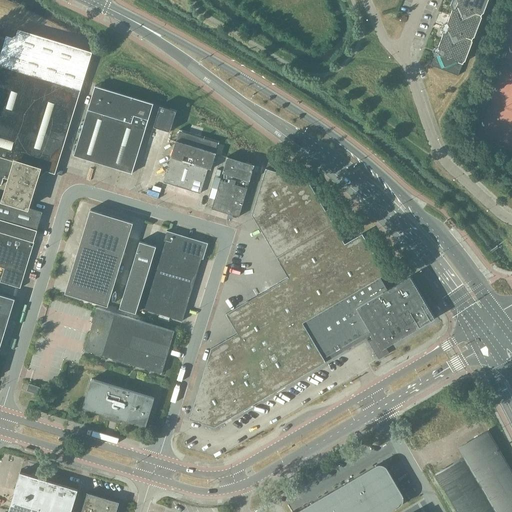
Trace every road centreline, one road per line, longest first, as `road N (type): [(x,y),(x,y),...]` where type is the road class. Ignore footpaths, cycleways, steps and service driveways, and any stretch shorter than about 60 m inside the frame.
road 1 (secondary): [(498,313),(379,172),(238,75),(107,6)]
road 2 (secondary): [(107,6),(368,190),(481,324)]
road 3 (unclassified): [(157,462),(225,240),(82,191),(71,194)]
road 4 (unclassified): [(1,415),(71,194)]
road 5 (residential): [(511,219),(436,149),(400,57)]
road 6 (tertiary): [(228,489),(374,409)]
road 7 (tertiary): [(365,394),(223,474)]
road 8 (tertiary): [(157,462),(1,415)]
road 9 (tertiary): [(0,431),(153,477)]
road 10 (tertiary): [(374,409),(491,340)]
road 11 (tertiary): [(481,324),(365,394)]
road 12 (unclassified): [(436,511),(374,409)]
